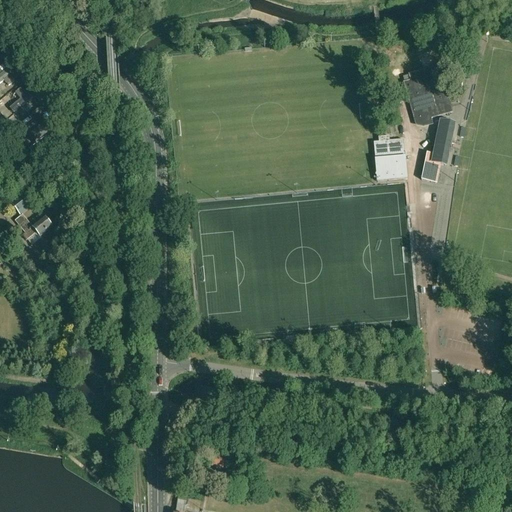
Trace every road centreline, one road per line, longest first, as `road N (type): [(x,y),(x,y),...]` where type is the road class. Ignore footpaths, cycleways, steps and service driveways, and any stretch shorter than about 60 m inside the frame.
road 1 (tertiary): [(157,362),(156,155),(147,115),(51,0)]
road 2 (unclassified): [(511,400),(157,362)]
road 3 (tertiary): [(157,511),(157,362)]
